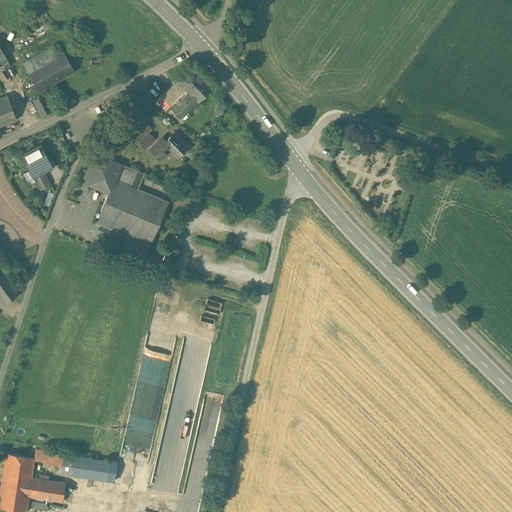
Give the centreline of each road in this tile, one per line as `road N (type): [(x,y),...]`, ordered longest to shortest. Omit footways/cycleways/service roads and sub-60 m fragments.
road 1 (unclassified): [(296,165),(213,511)]
road 2 (secondary): [(511,391),(335,215),(296,165)]
road 3 (unclassified): [(296,165),(322,123),(339,113),(511,173)]
road 4 (residential): [(81,149),(0,382)]
road 5 (secondary): [(296,165),(201,43)]
